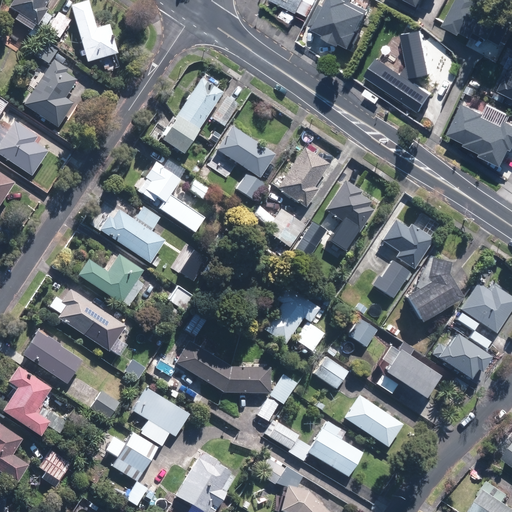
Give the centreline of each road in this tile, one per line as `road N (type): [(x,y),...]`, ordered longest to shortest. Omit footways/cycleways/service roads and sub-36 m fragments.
road 1 (tertiary): [(200,13),(497,216)]
road 2 (residential): [(0,302),(200,13)]
road 3 (residential): [(398,511),(511,386)]
